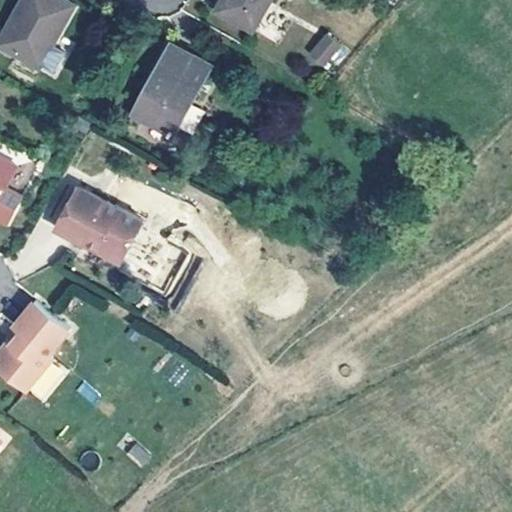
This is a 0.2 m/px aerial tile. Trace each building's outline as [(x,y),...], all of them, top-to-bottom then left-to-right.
[(49,35),(69,0),(23,0),(0,41),(0,43),(40,66),(42,63),(52,46),(53,44),(47,40),(49,35)] [(53,44),(75,4),(69,0),(49,35),(47,40),(53,44)] [(253,29),(270,0),(223,0),(218,9),(253,29)] [(341,44),(328,34),(322,42),(334,51),(341,44)] [(325,63),(334,51),(322,42),(313,53),(325,63)] [(173,137),(212,65),(172,44),(133,115),(173,137)] [(64,52),(52,46),(42,63),(54,71),(64,52)] [(20,165),(0,154),(0,219),(8,224),(23,196),(7,186),(20,165)] [(144,221),(80,185),(56,227),(86,243),(88,240),(100,246),(102,253),(116,261),(123,259),(144,221)] [(100,246),(88,240),(86,243),(102,253),(100,246)] [(50,353),(71,328),(36,299),(15,325),(19,329),(22,331),(12,342),(6,343),(0,350),(0,367),(27,389),(54,356),(50,353)] [(135,316),(114,303),(103,321),(124,333),(135,316)] [(12,342),(22,331),(19,329),(6,343),(12,342)] [(142,467),(152,456),(136,442),(126,453),(142,467)]
